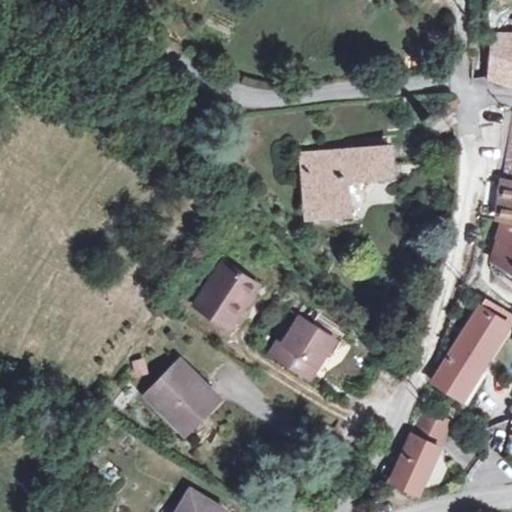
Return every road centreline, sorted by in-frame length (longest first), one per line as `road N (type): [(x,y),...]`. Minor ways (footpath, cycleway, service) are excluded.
road 1 (residential): [(32,0),(247,98),(473,81),(511,96)]
road 2 (track): [(345,511),(395,437),(429,356),(465,233),(473,81)]
road 3 (track): [(257,310),(241,344),(258,363),(395,437)]
